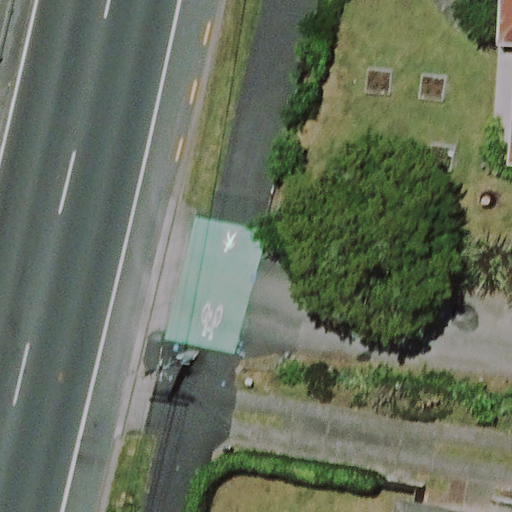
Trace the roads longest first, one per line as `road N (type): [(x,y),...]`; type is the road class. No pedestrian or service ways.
road 1 (residential): [(54,246),(127,273),(511,341)]
road 2 (trunk): [(109,0),(54,246)]
road 3 (trunk): [(54,246),(0,477)]
